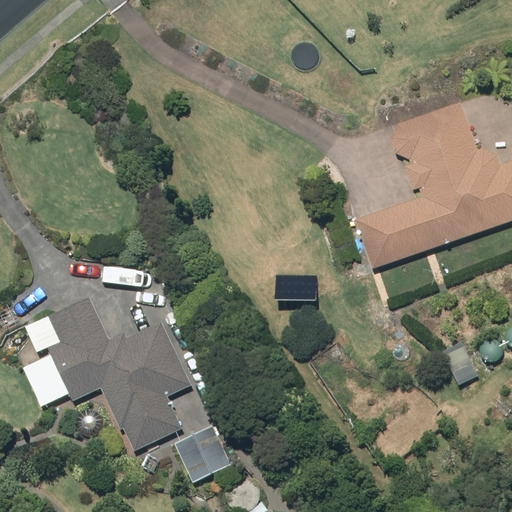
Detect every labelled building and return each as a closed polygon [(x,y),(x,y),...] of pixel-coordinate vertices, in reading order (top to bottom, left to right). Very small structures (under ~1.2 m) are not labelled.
[(481,151),(463,104),(403,125),(396,138),(401,154),(415,160),(416,164),(411,166),(419,190),(424,188),(427,196),(362,219),(379,268),(511,222),(511,162),(503,166),(500,156),(487,149),(481,151)] [(127,425),(139,450),(187,429),(172,396),(196,386),(162,323),(127,340),(126,333),(112,339),(91,298),(53,316),(64,343),(51,349),(78,401),(104,388),(124,428),(127,425)] [(448,366),(453,376),(476,366),(471,355),(448,366)] [(182,445),(200,484),(237,466),(217,427),(182,445)] [(272,511),(265,502),(251,511),(272,511)]
